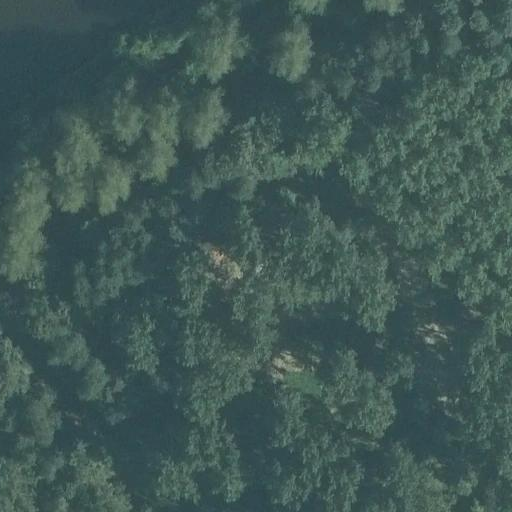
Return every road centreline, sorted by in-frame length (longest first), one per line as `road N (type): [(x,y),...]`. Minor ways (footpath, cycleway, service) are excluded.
road 1 (track): [(0,188),(269,0)]
road 2 (track): [(0,314),(210,511)]
